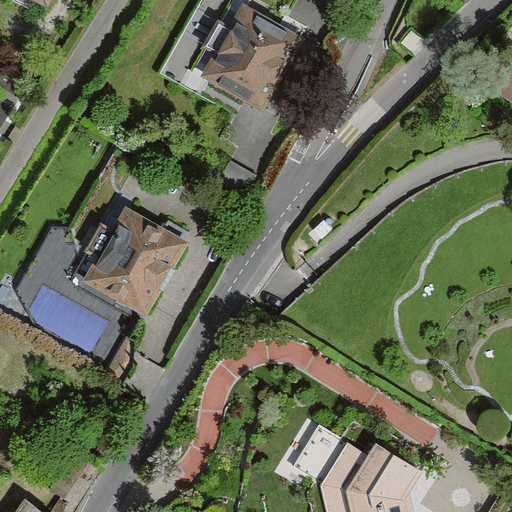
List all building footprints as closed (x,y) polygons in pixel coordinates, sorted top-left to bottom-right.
[(302,36),(236,0),(195,76),(261,112),(302,36)] [(486,83),(511,101),(511,68),(501,61),(486,83)] [(88,249),(71,280),(139,319),(185,239),(116,200),(104,222),(100,220),(85,247),(88,249)] [(134,341),(127,338),(105,377),(120,386),(132,364),(134,341)] [(426,474),(386,448),(376,461),(323,430),(298,468),(326,482),(333,511),(412,511),(411,502),(426,474)] [(73,511),(103,469),(89,459),(53,511),(36,511),(21,502),(13,511),(73,511)] [(493,511),(511,511),(511,485),(510,484),(493,511)]
